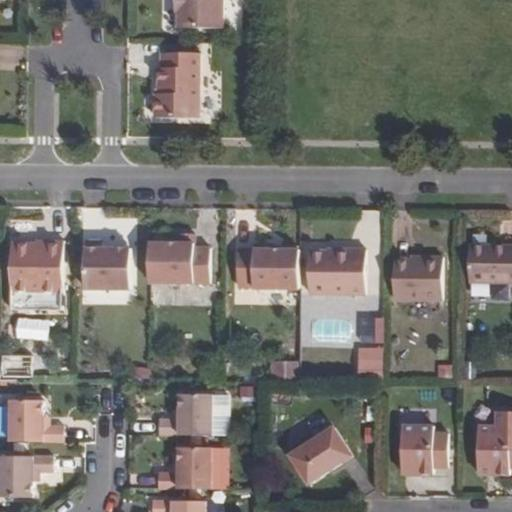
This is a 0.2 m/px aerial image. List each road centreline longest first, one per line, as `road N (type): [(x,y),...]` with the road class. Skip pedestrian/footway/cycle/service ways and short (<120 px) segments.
road 1 (residential): [(107,179),(511,183)]
road 2 (residential): [(77,60),(37,60),(44,179)]
road 3 (residential): [(107,179),(108,61),(77,60)]
